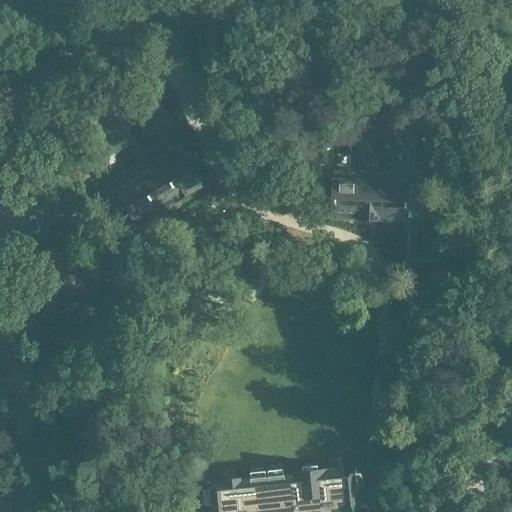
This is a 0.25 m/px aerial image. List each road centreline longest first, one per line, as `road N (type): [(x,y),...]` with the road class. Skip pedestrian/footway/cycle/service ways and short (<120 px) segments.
road 1 (unclassified): [(511,501),(484,457),(481,319),(431,0)]
road 2 (unclassified): [(260,0),(0,79)]
